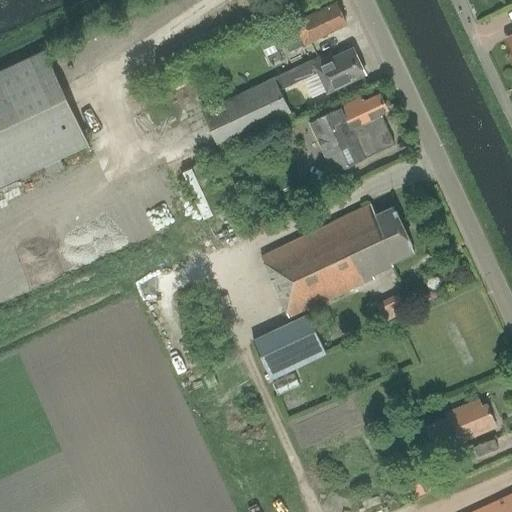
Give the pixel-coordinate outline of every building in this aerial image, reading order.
[(266,23),(287,13),(282,2),(261,12),(266,23)] [(336,3),(295,23),(296,26),(281,34),(289,52),(347,25),(336,3)] [(236,39),(256,31),(251,21),(231,29),(236,39)] [(186,57),(228,37),(223,26),(181,46),(186,57)] [(277,52),(272,40),(261,45),(266,56),(277,52)] [(328,93),(366,75),(353,49),(333,58),(316,66),(312,59),(275,77),(280,88),(284,88),(318,72),(328,93)] [(45,50),(0,70),(0,187),(45,167),(49,175),(64,168),(60,160),(90,146),(45,50)] [(330,52),(312,59),(316,66),(333,58),(330,52)] [(275,77),(202,111),(219,147),(292,113),(280,88),(275,77)] [(387,111),(379,95),(364,102),(362,97),(310,121),(334,173),(395,145),(381,114),(387,111)] [(204,162),(194,167),(215,213),(226,208),(204,162)] [(316,192),(308,177),(303,179),(311,194),(316,192)] [(109,219),(124,214),(119,197),(103,202),(109,219)] [(415,252),(394,207),(376,215),(371,205),(261,256),(289,317),(374,278),(373,275),(393,266),(392,263),(415,252)] [(377,305),(384,321),(406,311),(399,295),(377,305)] [(307,312),(251,337),(269,378),(325,354),(307,312)] [(480,399),(446,413),(458,443),(491,430),(488,423),(494,420),(488,404),(482,406),(480,399)] [(494,439),(474,447),(478,457),(498,449),(494,439)] [(434,461),(406,473),(417,497),(444,486),(434,461)] [(511,511),(511,493),(472,511),(511,511)]
